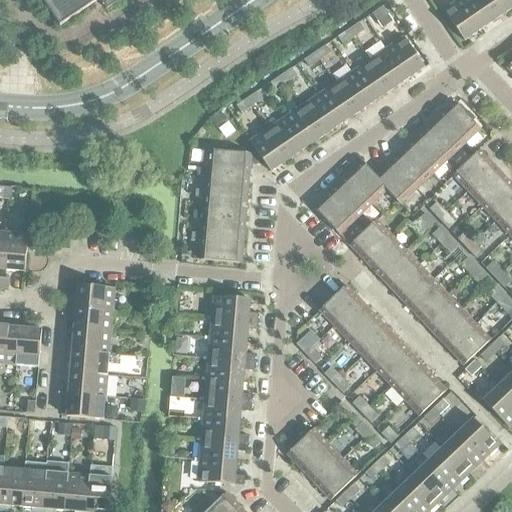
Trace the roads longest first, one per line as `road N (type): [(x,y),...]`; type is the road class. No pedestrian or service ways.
road 1 (residential): [(279,283),(284,198),(463,75)]
road 2 (tertiary): [(0,106),(85,101),(128,84),(255,0)]
road 3 (residential): [(287,511),(265,488),(279,283)]
road 4 (residential): [(38,300),(74,263),(181,272)]
road 5 (residential): [(48,418),(55,321),(38,300)]
